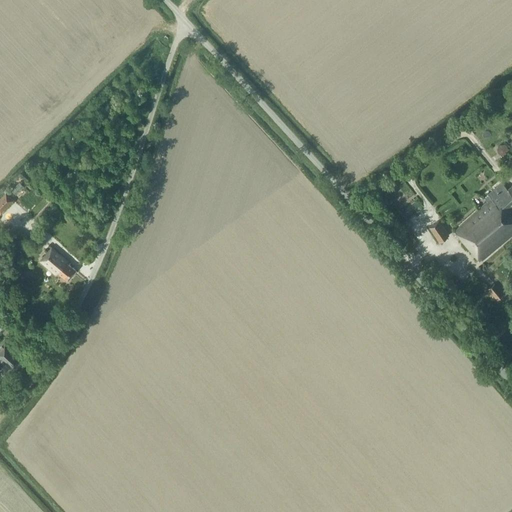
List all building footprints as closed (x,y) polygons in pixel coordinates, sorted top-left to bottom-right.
[(511,193),(507,188),(502,182),(488,194),(484,198),(487,201),(454,230),(480,260),(511,232),(511,193)] [(14,200),(5,192),(0,197),(0,213),(0,214),(14,200)] [(439,241),(449,234),(439,220),(429,226),(439,241)] [(67,280),(76,270),(66,262),(67,261),(52,247),(41,260),(56,273),(57,272),(67,280)] [(1,262),(7,267),(13,258),(7,254),(1,262)] [(496,300),(504,294),(495,283),(487,289),(496,300)] [(0,329),(1,329),(7,336),(16,325),(0,311),(1,310),(0,309),(0,329)] [(23,358),(24,358),(17,352),(18,351),(5,338),(0,343),(0,360),(3,363),(5,362),(13,370),(18,364),(19,366),(21,365),(24,361),(24,360),(23,358)]
